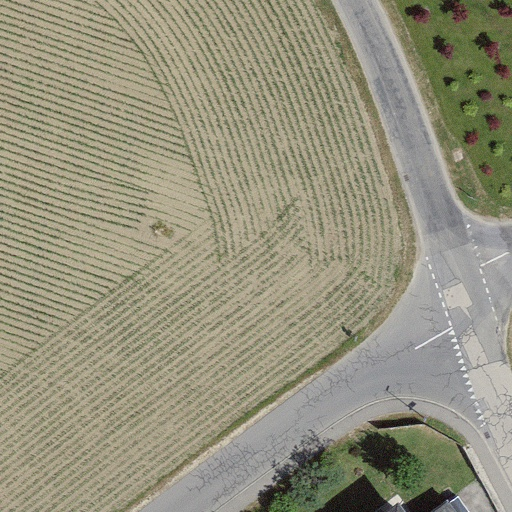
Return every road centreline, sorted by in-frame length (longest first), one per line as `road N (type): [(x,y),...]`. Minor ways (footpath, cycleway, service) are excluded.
road 1 (residential): [(191,511),(463,298)]
road 2 (residential): [(463,298),(411,131),(357,0)]
road 3 (residential): [(511,426),(463,298)]
